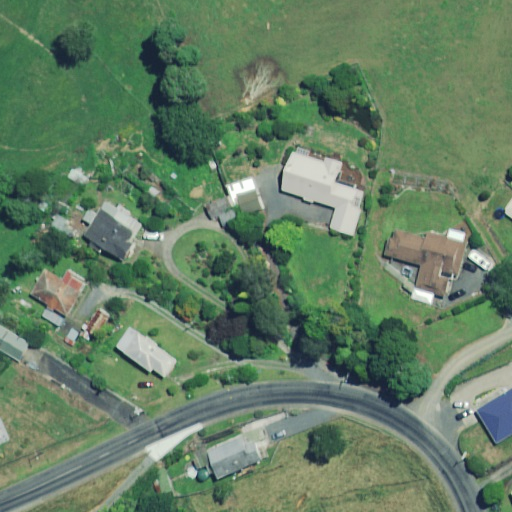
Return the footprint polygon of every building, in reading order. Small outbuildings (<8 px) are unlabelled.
[(361,210),(367,193),(359,190),(360,187),(342,181),(347,164),(330,158),(328,163),(311,157),(313,152),(299,148),(285,191),(306,198),(305,202),(316,205),(317,202),(339,209),(332,229),(355,236),(363,211),(361,210)] [(91,179),(78,169),(71,178),(85,187),(91,179)] [(234,199),(243,219),(267,208),(258,189),(234,199)] [(243,219),(234,199),(233,196),(209,207),(214,220),(221,217),(225,226),(243,219)] [(110,203),(101,216),(93,210),(87,220),(94,225),(87,236),(126,261),(137,245),(134,243),(145,225),(110,203)] [(429,239),(394,229),(391,238),(386,256),(423,266),(416,289),(448,298),(455,274),(462,276),(471,244),(430,233),(429,239)] [(86,292),(50,270),(34,295),(71,317),(86,292)] [(94,337),(97,339),(111,317),(99,309),(82,337),(91,342),(94,337)] [(33,344),(0,323),(0,349),(21,363),(33,344)] [(180,361),(136,328),(121,348),(154,373),(157,369),(167,378),(180,361)] [(511,392),(480,412),(499,445),(511,436),(511,392)] [(0,444),(10,440),(0,416),(0,456),(4,455),(0,446),(0,444)] [(248,446),(244,438),(194,459),(199,471),(215,465),(221,480),(267,461),(259,442),(248,446)]
